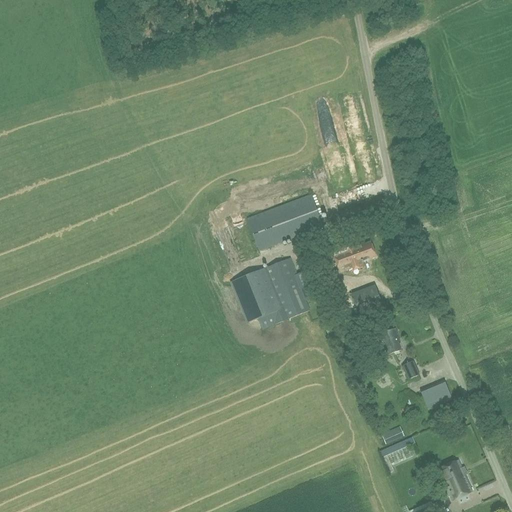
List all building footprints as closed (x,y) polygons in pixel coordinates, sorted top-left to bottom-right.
[(259,252),(324,228),(311,195),(247,219),(259,252)] [(350,269),(351,272),(352,274),(364,269),(363,268),(365,267),(364,262),(376,257),(371,243),(356,248),(353,240),(342,245),(341,242),(324,249),(330,266),(336,263),(340,273),(348,270),(350,269)] [(295,276),(289,260),(233,282),(249,323),(320,294),(310,270),(295,276)] [(353,300),(346,280),(330,286),(339,309),(332,312),(335,319),(342,317),(346,326),(385,311),(377,291),(353,300)] [(294,321),(303,317),(299,307),(290,311),(294,321)] [(401,351),(396,339),(398,338),(395,330),(374,338),(379,351),(385,349),(388,356),(401,351)] [(406,380),(417,376),(412,363),(401,367),(406,380)] [(429,410),(452,401),(444,381),(421,391),(429,410)] [(386,445),(404,437),(400,427),(382,435),(386,445)] [(379,453),(382,458),(409,446),(407,441),(379,453)] [(411,447),(387,457),(395,475),(400,473),(397,467),(416,459),(411,447)] [(441,500),(449,496),(452,501),(472,492),(458,461),(438,471),(443,482),(434,485),(441,500)]
